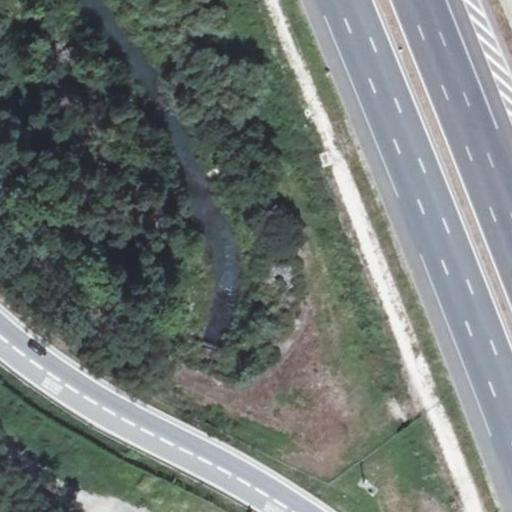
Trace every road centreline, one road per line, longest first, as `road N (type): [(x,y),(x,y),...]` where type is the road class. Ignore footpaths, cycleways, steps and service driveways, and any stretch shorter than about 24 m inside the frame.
road 1 (motorway): [(342,0),(511,433)]
road 2 (motorway): [(0,335),(128,423),(291,511)]
road 3 (motorway): [(511,226),(423,0)]
road 4 (track): [(0,445),(109,511)]
